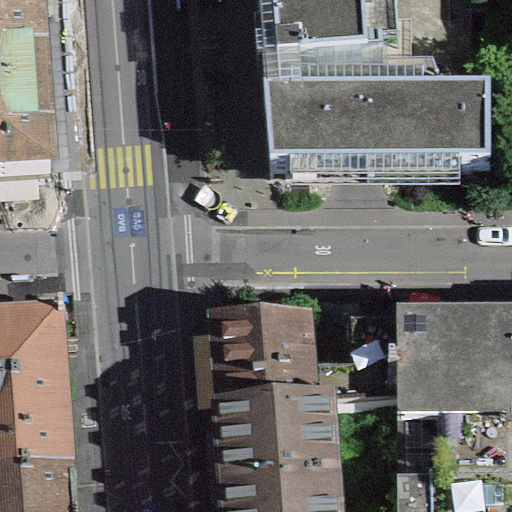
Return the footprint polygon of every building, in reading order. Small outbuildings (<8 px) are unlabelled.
[(0,0),(0,29),(37,27),(37,25),(38,25),(36,0),(0,0)] [(270,0),(276,103),(265,103),(269,184),(285,183),(290,183),(375,178),(489,172),(485,101),(424,104),(422,67),(411,68),(409,28),(377,30),(374,0),(270,0)] [(37,27),(0,29),(0,184),(40,182),(40,181),(50,180),(49,173),(50,173),(41,57),(40,33),(39,33),(38,30),(37,30),(37,27)] [(401,326),(401,329),(399,329),(399,407),(399,490),(399,511),(511,511),(511,328),(483,329),(483,325),(479,325),(479,329),(443,329),(443,326),(439,326),(439,329),(404,329),(404,326),(401,326)] [(219,420),(327,412),(399,407),(399,329),(349,329),(352,365),(349,368),(311,368),(309,329),(255,330),(212,330),(215,368),(216,382),(219,420)] [(0,491),(73,486),(71,457),(69,428),(67,395),(62,342),(62,330),(51,330),(0,333),(0,491)] [(327,412),(219,420),(224,481),(225,511),(334,511),(327,415),(327,412)] [(75,511),(73,486),(0,491),(0,511),(75,511)]
